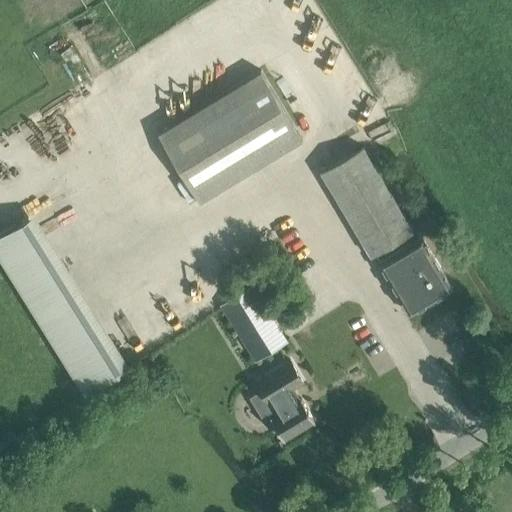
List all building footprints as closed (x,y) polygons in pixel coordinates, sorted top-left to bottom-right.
[(303,138),(261,70),(158,132),(200,200),(303,138)] [(364,145),(321,170),(372,254),(414,230),(364,145)] [(25,219),(0,233),(0,254),(86,394),(120,373),(25,219)] [(379,261),(410,313),(453,287),(422,236),(379,261)] [(288,341),(254,285),(222,304),(257,360),(288,341)] [(264,392),(256,397),(269,419),(272,417),(285,438),(315,420),(302,398),(300,399),(293,388),(295,386),(304,381),(291,359),(257,380),(264,392)]
